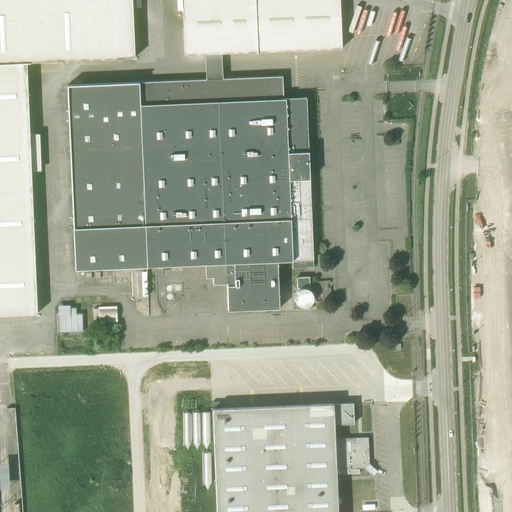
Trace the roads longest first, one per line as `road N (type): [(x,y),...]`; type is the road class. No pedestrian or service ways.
road 1 (tertiary): [(449,511),(441,167),(469,0)]
road 2 (unknown): [(499,381),(498,298),(511,200)]
road 3 (unknown): [(502,511),(499,381)]
